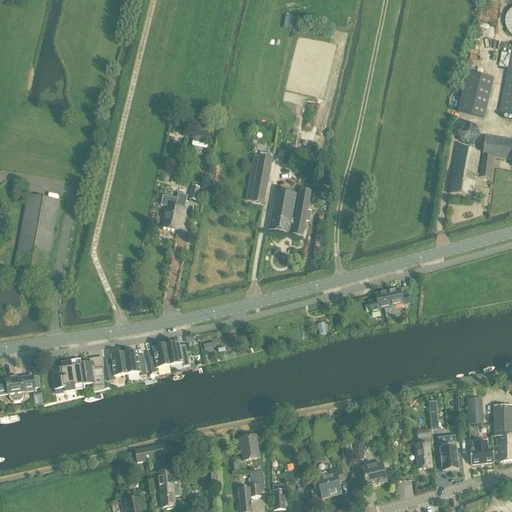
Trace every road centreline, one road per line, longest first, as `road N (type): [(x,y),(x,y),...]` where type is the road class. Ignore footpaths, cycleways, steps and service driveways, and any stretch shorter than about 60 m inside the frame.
road 1 (secondary): [(0,349),(169,322),(511,234)]
road 2 (track): [(154,0),(94,242),(124,329)]
road 3 (track): [(340,281),(342,190),(385,0)]
road 4 (tertiary): [(381,511),(511,475)]
